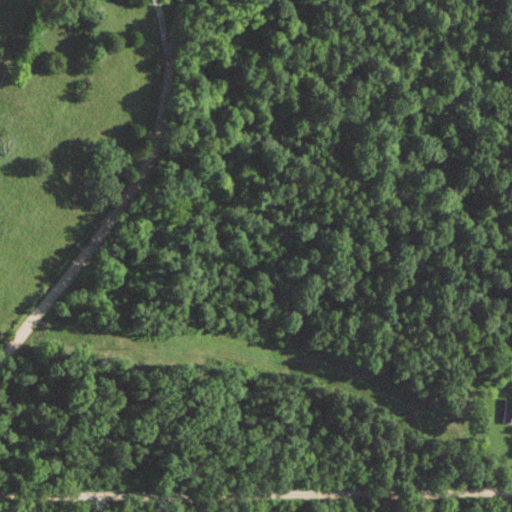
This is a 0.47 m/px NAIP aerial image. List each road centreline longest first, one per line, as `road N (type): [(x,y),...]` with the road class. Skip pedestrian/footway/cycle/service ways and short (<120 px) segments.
road 1 (residential): [(0,492),(511,491)]
road 2 (residential): [(0,358),(147,166),(181,0)]
